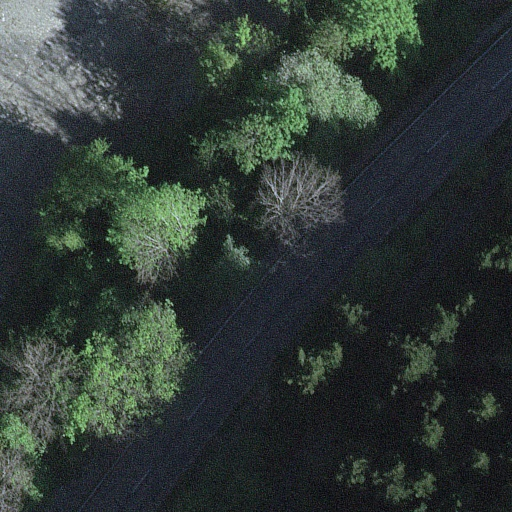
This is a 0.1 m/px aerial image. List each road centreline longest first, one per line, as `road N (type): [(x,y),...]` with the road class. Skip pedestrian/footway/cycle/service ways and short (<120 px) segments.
road 1 (tertiary): [(511,74),(356,223),(119,511)]
road 2 (track): [(269,511),(338,392),(511,172)]
